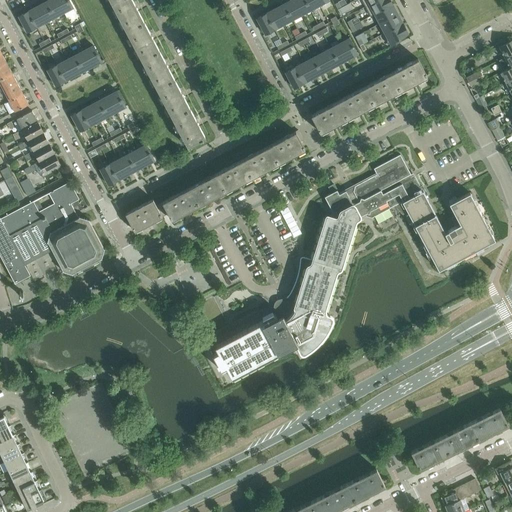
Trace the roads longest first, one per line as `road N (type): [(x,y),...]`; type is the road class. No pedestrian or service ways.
road 1 (secondary): [(456,335),(126,511)]
road 2 (residential): [(458,92),(131,259)]
road 3 (secondary): [(170,511),(465,355)]
road 4 (residential): [(104,209),(0,11)]
road 5 (residential): [(231,143),(155,0)]
road 6 (residential): [(288,114),(429,37)]
road 7 (residential): [(57,511),(69,504),(27,408),(14,398),(0,403)]
road 8 (residential): [(104,209),(231,143)]
road 9 (residential): [(131,259),(8,320)]
road 10 (residential): [(288,114),(229,0)]
